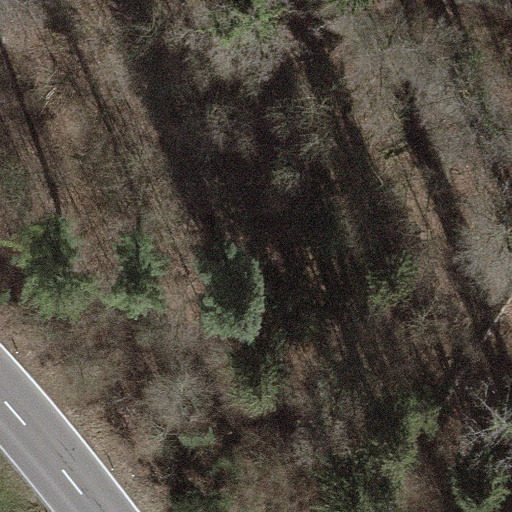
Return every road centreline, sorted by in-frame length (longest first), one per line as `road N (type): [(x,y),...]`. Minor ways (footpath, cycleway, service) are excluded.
road 1 (track): [(342,0),(511,125)]
road 2 (tertiary): [(0,397),(96,511)]
